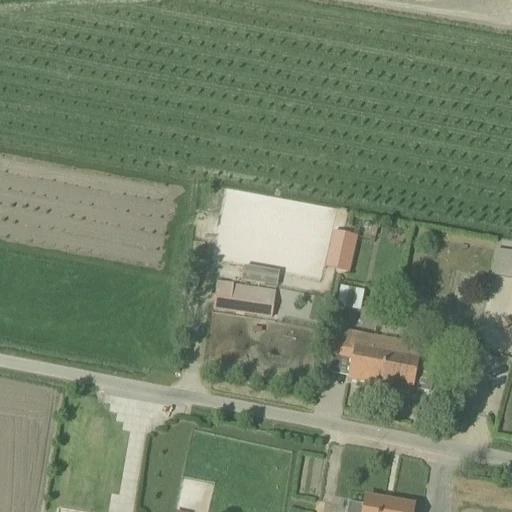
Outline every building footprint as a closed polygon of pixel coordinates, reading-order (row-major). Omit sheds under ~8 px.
[(343,238),(335,274),(349,277),(357,241),(343,238)] [(256,268),(253,285),(277,289),(280,272),(256,268)] [(216,285),(213,309),(271,317),(274,293),(216,285)] [(336,289),(334,310),(359,312),(361,292),(336,289)] [(347,383),(378,389),(385,356),(370,354),(373,340),(338,333),(332,361),(350,364),(347,383)] [(417,367),(418,363),(403,360),(406,346),(382,341),(373,340),(370,354),(385,356),(378,389),(412,396),(413,391),(428,394),(433,370),(417,367)] [(99,485),(101,472),(62,465),(60,478),(99,485)] [(412,511),(413,508),(365,500),(364,509),(349,506),(347,511),(412,511)]
